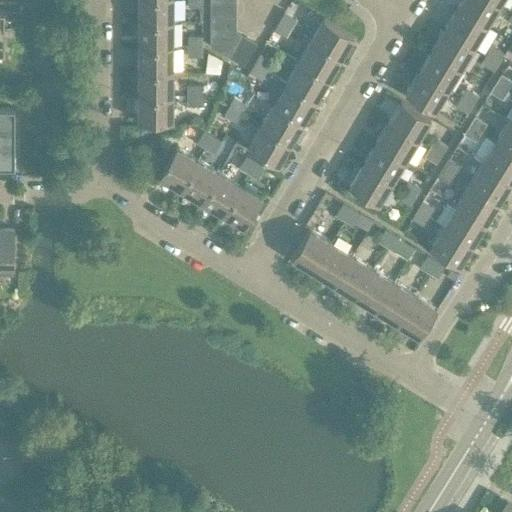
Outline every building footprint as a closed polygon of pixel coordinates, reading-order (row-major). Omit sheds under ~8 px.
[(138,0),(139,20),(173,20),(173,0),(138,0)] [(487,25),(499,3),(493,0),(461,0),(457,7),(487,25)] [(211,18),(236,18),(236,6),(212,6),(211,18)] [(0,50),(5,51),(5,47),(12,47),(12,48),(13,48),(13,26),(4,26),(4,8),(0,7),(0,50)] [(474,46),(487,25),(457,7),(445,28),(474,46)] [(279,20),(292,28),(297,18),(284,11),(279,20)] [(312,40),(341,57),(354,35),(325,17),(312,40)] [(211,30),(236,30),(236,18),(211,18),(211,30)] [(139,20),(139,45),(173,45),(173,20),(139,20)] [(292,28),(279,20),(266,43),(279,51),(292,28)] [(461,67),(474,46),(445,28),(432,49),(461,67)] [(236,30),(211,30),(211,46),(234,59),(246,36),(236,30)] [(187,46),(201,46),(201,34),(187,34),(187,46)] [(246,36),(234,59),(244,65),(257,43),(246,36)] [(312,40),(299,61),(328,78),(341,57),(312,40)] [(486,54),(499,62),(505,52),(492,44),(486,54)] [(139,45),(139,70),(173,70),(173,45),(139,45)] [(201,46),(187,46),(187,57),(201,57),(201,46)] [(449,88),(461,67),(432,49),(419,70),(449,88)] [(255,63),(267,70),(272,60),(260,54),(255,63)] [(499,62),(486,54),(480,63),(493,71),(499,62)] [(299,61),(287,82),(316,99),(328,78),(299,61)] [(267,70),(255,63),(250,73),(262,80),(267,70)] [(139,70),(139,94),(173,94),(173,70),(139,70)] [(435,110),(449,88),(419,70),(406,92),(435,110)] [(495,83),(507,91),(511,83),(511,81),(500,74),(495,83)] [(287,82),(274,103),(304,121),(316,99),(287,82)] [(507,91),(495,83),(489,91),(502,99),(507,91)] [(187,96),(216,96),(217,86),(187,86),(187,96)] [(461,95),(473,103),(477,96),(465,89),(461,95)] [(173,94),(139,94),(138,120),(173,120),(173,94)] [(473,103),(461,95),(448,119),(460,126),(473,103)] [(216,96),(187,96),(187,106),(201,106),(201,97),(216,97),(216,96)] [(228,106),(241,114),(247,103),(234,96),(228,106)] [(401,99),(388,121),(417,139),(431,117),(401,99)] [(274,103),(262,124),(291,142),(304,121),(274,103)] [(241,114),(228,106),(222,116),(236,124),(241,114)] [(0,166),(15,166),(15,107),(0,107),(0,166)] [(471,123),(482,130),(489,118),(478,112),(471,123)] [(511,150),(511,120),(510,119),(497,140),(511,150)] [(388,121),(375,142),(405,160),(417,139),(388,121)] [(482,130),(471,123),(465,135),(476,141),(482,130)] [(278,164),(291,142),(262,124),(249,146),(278,164)] [(205,148),(213,135),(204,129),(196,142),(205,148)] [(213,135),(205,148),(214,154),(222,141),(213,135)] [(429,146),(441,154),(447,145),(434,137),(429,146)] [(511,179),(511,150),(497,140),(484,161),(511,179)] [(375,142),(362,163),(392,181),(405,160),(375,142)] [(181,188),(199,158),(176,145),(159,175),(181,188)] [(441,154),(429,146),(423,155),(435,162),(441,154)] [(248,172),(255,160),(246,155),(239,166),(248,172)] [(181,188),(202,201),(220,171),(199,158),(181,188)] [(255,160),(248,172),(257,177),(264,165),(255,160)] [(442,168),(453,175),(458,166),(447,160),(442,168)] [(499,200),(511,179),(484,161),(471,182),(499,200)] [(392,181),(362,163),(349,185),(379,204),(392,181)] [(453,175),(442,168),(437,177),(448,183),(453,175)] [(241,183),(220,171),(202,201),(223,213),(241,183)] [(402,188),(415,196),(420,187),(407,179),(402,188)] [(486,221),(499,200),(471,182),(458,203),(486,221)] [(241,183),(223,213),(245,226),(263,197),(241,183)] [(415,196),(402,188),(396,197),(410,205),(415,196)] [(416,209),(427,216),(433,208),(422,200),(416,209)] [(345,219),(352,208),(343,202),(336,213),(345,219)] [(473,242),(486,221),(458,203),(445,224),(473,242)] [(352,208),(345,219),(353,224),(360,213),(352,208)] [(427,216),(416,209),(410,218),(421,225),(427,216)] [(473,242),(445,224),(431,246),(460,264),(473,242)] [(313,270),(332,241),(310,227),(292,257),(313,270)] [(0,272),(15,272),(15,228),(0,228),(0,272)] [(387,245),(394,234),(385,228),(378,239),(387,245)] [(394,234),(387,245),(395,250),(403,239),(394,234)] [(403,239),(395,250),(408,258),(415,246),(403,239)] [(313,270),(334,283),(353,254),(332,241),(313,270)] [(334,283),(355,296),(374,267),(353,254),(334,283)] [(429,271),(436,260),(427,254),(420,265),(429,271)] [(436,260),(429,271),(438,276),(445,265),(436,260)] [(355,296),(376,309),(395,280),(374,267),(355,296)] [(376,309),(397,322),(416,293),(395,280),(376,309)] [(416,293),(397,322),(419,336),(438,306),(416,293)] [(511,511),(511,504),(507,501),(500,511),(511,511)]
